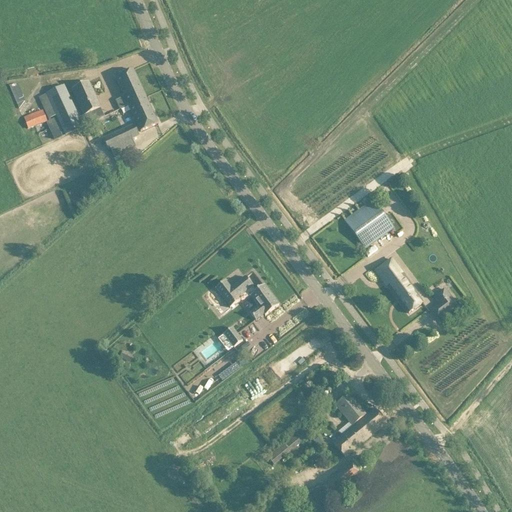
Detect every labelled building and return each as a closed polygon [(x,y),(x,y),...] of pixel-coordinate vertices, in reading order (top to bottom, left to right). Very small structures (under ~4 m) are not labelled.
[(115,78),(127,103),(140,132),(158,124),(133,70),(115,78)] [(71,90),(83,116),(101,107),(89,82),(71,90)] [(9,86),(16,106),(24,103),(17,83),(9,86)] [(46,94),(38,98),(48,119),(56,115),(65,135),(83,127),(64,85),(46,93),(46,94)] [(42,110),(23,117),(28,129),(36,126),(46,122),(54,140),(62,137),(54,119),(47,122),(42,110)] [(125,130),(103,140),(108,151),(110,150),(113,157),(135,146),(132,139),(139,136),(134,126),(125,130)] [(345,222),(365,250),(394,229),(373,201),(345,222)] [(417,295),(390,259),(375,271),(386,286),(387,286),(409,313),(422,303),(416,295),(417,295)] [(279,306),(264,286),(255,293),(252,289),(253,288),(245,278),(231,289),(225,282),(215,289),(229,308),(239,300),(239,299),(247,292),(258,307),(250,313),(256,322),(264,315),(265,316),(279,306)] [(457,307),(449,296),(439,304),(447,315),(457,307)] [(242,342),(232,329),(224,335),(234,348),(242,342)] [(122,352),(120,357),(129,361),(131,357),(122,352)] [(314,391),(320,397),(329,390),(323,383),(314,391)] [(342,437),(333,444),(345,458),(387,424),(375,409),(367,416),(349,394),(335,405),(350,423),(338,433),(342,437)] [(303,442),(312,435),(304,425),(267,457),(274,465),(303,441),(303,442)] [(321,502),(323,505),(363,477),(352,463),(310,493),(317,505),(321,502)]
